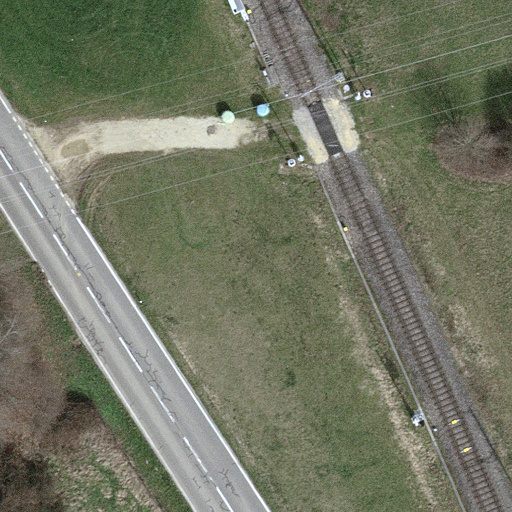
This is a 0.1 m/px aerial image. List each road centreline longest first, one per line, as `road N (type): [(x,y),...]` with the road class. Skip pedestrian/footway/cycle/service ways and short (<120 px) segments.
road 1 (primary): [(230,511),(0,152)]
road 2 (track): [(4,160),(48,146),(323,134),(401,154)]
